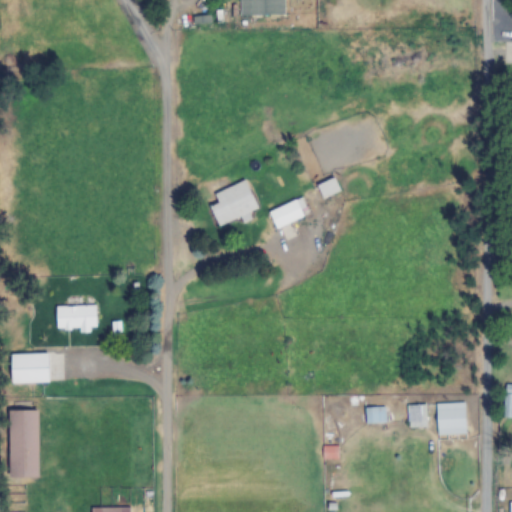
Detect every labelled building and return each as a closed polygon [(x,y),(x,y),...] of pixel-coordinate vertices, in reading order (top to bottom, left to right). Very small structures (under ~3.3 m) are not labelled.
[(322,199),(340,192),(334,178),(316,185),(322,199)] [(218,228),(258,209),(245,180),(214,195),(218,204),(209,208),(218,228)] [(309,217),(303,199),(268,211),(275,229),(309,217)] [(96,307),(55,307),(55,330),(96,330),(96,307)] [(11,354),(11,384),(49,384),(49,354),(11,354)] [(464,436),(464,404),(436,404),(436,436),(464,436)] [(423,428),(423,407),(400,407),(400,428),(423,428)] [(365,408),(365,424),(384,424),(384,408),(365,408)] [(54,511),(55,495),(33,495),(33,511),(54,511)]
